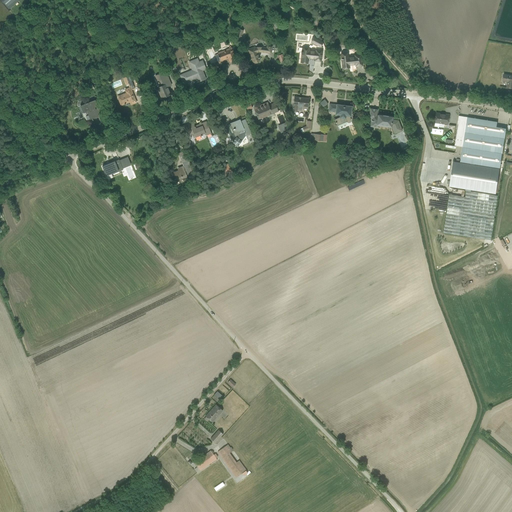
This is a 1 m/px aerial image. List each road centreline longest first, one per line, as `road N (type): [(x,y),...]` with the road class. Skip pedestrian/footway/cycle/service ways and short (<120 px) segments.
road 1 (unclassified): [(511,109),(276,75),(72,157)]
road 2 (unclassified): [(72,157),(244,349)]
road 3 (unclassified): [(244,349),(128,471),(59,511)]
road 4 (unclassified): [(244,349),(399,511)]
